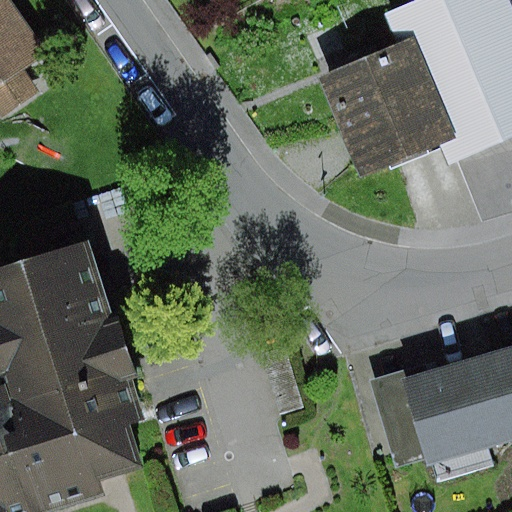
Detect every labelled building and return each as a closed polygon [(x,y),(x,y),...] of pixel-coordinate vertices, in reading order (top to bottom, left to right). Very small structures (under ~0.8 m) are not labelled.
[(22,67),(44,52),(7,0),(0,0),(0,114),(2,118),(39,92),(22,67)] [(511,13),(506,0),(426,0),(387,17),(399,43),(443,144),(454,167),(511,141),(511,13)] [(443,144),(399,43),(317,78),(360,179),(443,144)] [(0,511),(53,511),(103,496),(98,481),(114,476),(140,467),(126,424),(141,419),(129,380),(137,378),(119,321),(114,323),(90,250),(30,269),(0,278),(0,511)] [(253,342),(277,415),(303,406),(279,333),(253,342)] [(511,345),(500,349),(511,391),(511,345)] [(511,391),(500,349),(402,377),(425,458),(427,465),(511,440),(511,391)] [(394,467),(425,458),(402,377),(401,372),(369,381),(394,467)]
